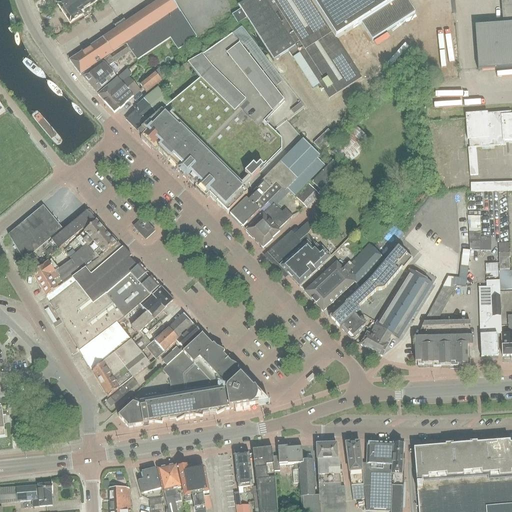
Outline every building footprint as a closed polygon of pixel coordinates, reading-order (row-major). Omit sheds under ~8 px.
[(80,13),(99,0),(64,0),(57,5),(70,24),(82,16),(80,13)] [(76,57),(69,61),(80,76),(80,75),(90,69),(91,70),(82,77),(96,93),(115,78),(114,77),(120,72),(113,64),(114,63),(110,56),(125,46),(126,46),(137,62),(170,40),(178,52),(180,55),(198,43),(171,0),(162,0),(140,15),(126,24),(124,21),(121,24),(115,27),(117,30),(102,40),(101,40),(95,45),(89,49),(82,53),(76,57)] [(241,10),(232,16),(238,25),(247,19),(274,61),(288,52),(293,60),(300,55),(329,101),(361,79),(336,40),(361,24),(372,41),(415,13),(406,0),(251,0),(239,8),(241,10)] [(511,0),(500,0),(503,25),(474,27),(478,72),(511,69),(511,0)] [(200,80),(170,104),(165,109),(141,130),(146,134),(140,140),(142,141),(150,149),(151,150),(155,147),(158,150),(157,151),(159,152),(167,160),(167,161),(168,162),(169,161),(170,162),(176,168),(177,169),(176,170),(177,171),(186,179),(186,180),(187,181),(188,180),(189,181),(189,180),(195,186),(195,187),(196,188),(195,189),(196,190),(205,198),(204,198),(206,199),(209,196),(210,197),(216,203),(217,204),(227,215),(247,195),(242,190),(282,150),(282,140),(264,122),(285,101),(232,35),(205,54),(188,65),(200,80)] [(125,46),(110,56),(114,63),(115,63),(129,53),(125,46)] [(160,68),(154,73),(161,82),(167,77),(160,68)] [(126,71),(98,96),(97,96),(114,114),(119,110),(120,110),(124,106),(124,105),(134,97),(141,92),(129,78),(131,76),(126,71)] [(161,82),(154,73),(139,85),(146,94),(161,82)] [(165,109),(170,104),(157,89),(133,109),(135,111),(126,120),(138,132),(157,115),(165,109)] [(511,110),(468,114),(472,174),(480,174),(478,145),(511,142),(511,110)] [(354,126),(330,151),(346,167),(371,142),(354,126)] [(336,139),(334,137),(328,130),(313,144),(322,152),(336,139)] [(302,140),(289,154),(280,164),(280,163),(262,182),(263,182),(254,192),(254,193),(246,200),(230,216),(243,229),(278,192),(281,189),(285,193),(288,189),(295,196),(324,167),(317,160),(319,157),(302,140)] [(332,161),(318,175),(312,182),(321,191),(341,170),(332,161)] [(511,181),(472,183),(473,192),(511,190),(511,181)] [(319,196),(309,186),(296,199),(307,209),(319,196)] [(262,215),(245,231),(254,240),(272,224),(282,214),(274,205),(263,215),(262,215)] [(8,236),(24,262),(62,230),(43,207),(8,236)] [(87,212),(51,242),(54,245),(46,252),(50,257),(94,221),(87,212)] [(272,224),(254,240),(263,249),(272,240),(271,239),(279,232),(278,230),(291,217),(287,213),(273,226),(272,224)] [(143,219),(134,228),(142,237),(144,237),(146,237),(148,237),(151,234),(152,232),(152,230),(151,228),(143,219)] [(71,261),(58,270),(51,261),(32,275),(46,298),(72,279),(75,284),(50,304),(80,352),(79,353),(93,375),(107,398),(110,397),(132,379),(150,365),(131,341),(117,325),(125,319),(124,318),(150,297),(159,288),(147,274),(139,266),(137,268),(129,259),(131,257),(123,248),(122,248),(118,244),(118,243),(97,221),(79,237),(76,240),(82,248),(70,259),(80,273),(71,261)] [(291,232),(269,254),(267,255),(299,288),(331,257),(322,248),(320,249),(307,235),(308,234),(310,231),(312,229),(307,224),(294,236),(291,232)] [(491,251),(491,238),(480,238),(480,234),(469,234),(470,251),(491,251)] [(508,258),(509,258),(510,258),(509,243),(499,244),(499,270),(508,269),(508,258)] [(337,263),(304,293),(323,313),(354,283),(361,290),(370,281),(386,262),(385,261),(391,255),(388,252),(382,259),(369,245),(350,264),(349,263),(342,270),(337,263)] [(398,248),(370,283),(344,305),(330,319),(341,330),(341,329),(355,316),(360,311),(357,309),(376,291),(384,290),(401,269),(403,271),(412,260),(398,248)] [(360,346),(382,357),(388,345),(386,344),(392,334),(399,339),(434,284),(410,270),(391,300),(375,325),(369,335),(366,334),(360,346)] [(499,272),(499,281),(500,291),(511,290),(511,280),(511,272),(510,272),(509,272),(499,272)] [(457,286),(456,286),(466,287),(459,279),(457,279),(457,286)] [(499,281),(492,282),(486,282),(486,288),(478,288),(479,296),(480,336),(481,358),(498,357),(496,335),(501,335),(501,317),(500,291),(499,281)] [(414,339),(414,346),(415,363),(417,363),(418,368),(439,367),(468,366),(467,347),(472,347),(472,337),(470,338),(469,322),(436,323),(455,289),(443,287),(423,323),(417,339),(414,339)] [(173,302),(161,289),(153,297),(142,308),(147,312),(131,327),(138,335),(141,333),(145,337),(157,326),(153,322),(173,302)] [(169,329),(150,346),(146,349),(155,361),(164,354),(176,342),(182,349),(179,351),(176,348),(162,361),(166,366),(201,335),(183,316),(169,329)] [(349,335),(354,340),(362,333),(362,330),(366,326),(361,319),(359,321),(355,316),(341,329),(348,336),(349,335)] [(501,335),(501,346),(502,357),(511,356),(511,316),(507,316),(508,334),(501,335)] [(237,371),(237,370),(238,368),(231,364),(227,360),(228,360),(227,360),(223,355),(224,353),(217,349),(214,346),(213,345),(212,346),(207,341),(206,340),(202,336),(202,335),(162,371),(169,379),(171,393),(144,398),(144,403),(140,403),(135,402),(118,417),(119,418),(125,425),(128,428),(128,429),(129,429),(136,427),(136,428),(137,428),(137,427),(143,426),(144,430),(149,429),(149,425),(153,425),(154,425),(162,426),(162,423),(169,422),(175,421),(177,424),(184,420),(184,419),(189,419),(194,418),(202,419),(203,416),(208,415),(208,416),(209,416),(209,415),(216,414),(217,417),(225,413),(225,412),(228,412),(229,412),(229,410),(234,409),(234,411),(235,411),(242,409),(242,410),(243,409),(250,408),(268,405),(269,405),(255,390),(250,385),(251,385),(250,385),(245,380),(245,379),(246,378),(243,374),(241,375),(237,371)] [(133,379),(122,388),(114,395),(115,395),(107,402),(111,406),(119,400),(127,393),(138,385),(133,379)] [(423,450),(414,451),(414,461),(416,485),(418,511),(511,511),(511,443),(509,443),(503,444),(503,443),(503,442),(502,443),(502,444),(496,445),(488,445),(488,444),(487,444),(487,445),(477,446),(470,447),(470,444),(469,444),(469,445),(469,447),(464,447),(459,448),(453,448),(453,445),(452,445),(452,448),(435,450),(435,448),(434,448),(434,450),(428,450),(424,450),(423,450)] [(359,443),(345,444),(349,465),(349,469),(351,487),(363,486),(361,468),(359,443)] [(403,445),(393,445),(367,444),(366,464),(362,464),(366,511),(373,511),(403,511),(404,476),(403,476),(404,462),(402,462),(403,445)] [(324,445),(316,445),(316,446),(318,477),(319,497),(319,505),(321,505),(321,511),(345,511),(344,487),(340,487),(339,469),(340,469),(339,463),(339,459),(337,459),(337,445),(324,445)] [(314,461),(303,462),(302,462),(301,447),(277,448),(278,458),(273,459),(273,465),(274,472),(279,472),(279,466),(294,465),(294,471),(292,471),(293,484),(299,484),(300,499),(300,511),(321,511),(321,505),(319,505),(319,497),(315,497),(314,461)] [(256,488),(253,488),(252,488),(254,511),(276,511),(274,472),(273,465),(273,459),(272,449),(253,452),(256,481),(256,488)] [(253,488),(249,454),(234,456),(237,490),(252,488),(253,488)] [(205,511),(205,510),(210,510),(209,504),(211,504),(210,496),(203,497),(203,495),(209,494),(204,470),(202,468),(194,470),(193,465),(178,468),(184,499),(185,503),(192,502),(194,510),(194,511),(205,511)] [(181,489),(176,468),(176,466),(157,469),(168,510),(165,511),(164,511),(177,511),(176,504),(182,502),(180,495),(179,495),(177,490),(181,489)] [(156,470),(154,470),(142,473),(144,481),(139,482),(139,483),(138,483),(141,495),(161,490),(156,470)] [(0,489),(0,500),(0,504),(34,501),(34,508),(52,507),(51,494),(53,494),(52,485),(38,486),(38,487),(0,489)] [(364,500),(363,486),(351,487),(352,501),(364,500)] [(110,501),(130,500),(129,489),(126,489),(109,490),(110,501)] [(130,500),(110,501),(110,511),(130,510),(130,500)]
